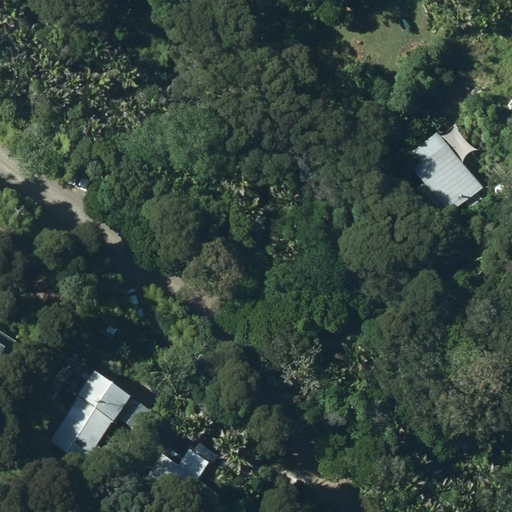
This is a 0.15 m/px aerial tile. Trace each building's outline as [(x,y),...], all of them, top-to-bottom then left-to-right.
[(406,162),(452,217),(482,192),(436,137),(406,162)] [(0,373),(24,334),(0,319),(0,373)] [(119,410),(57,368),(38,397),(66,416),(36,459),(70,482),(119,410)] [(134,394),(120,413),(138,426),(152,406),(134,394)] [(115,432),(108,440),(120,451),(127,443),(115,432)] [(206,511),(221,492),(165,450),(147,473),(198,511),(206,511)] [(35,484),(13,471),(5,485),(28,498),(35,484)]
